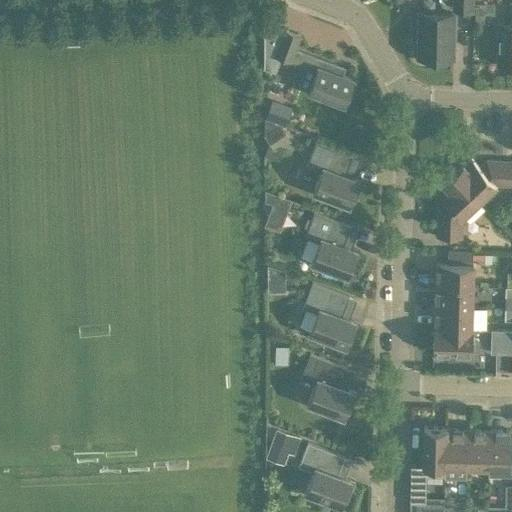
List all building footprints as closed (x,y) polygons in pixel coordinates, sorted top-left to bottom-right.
[(453,0),(453,8),(471,9),(471,0),(453,0)] [(453,58),(454,13),(418,12),(418,40),(413,43),(413,52),(421,61),(430,61),(434,57),(453,58)] [(285,28),(264,20),(264,67),(276,72),(281,57),(315,70),(308,89),(344,103),(346,98),(349,99),(356,79),(341,74),(344,67),(294,49),(300,33),(285,28)] [(511,22),(498,22),(497,64),(505,64),(507,68),(511,67),(511,22)] [(265,117),(284,124),(290,108),(271,101),(265,117)] [(280,124),(264,118),(264,135),(269,142),(284,131),(280,124)] [(354,200),(361,180),(345,174),(352,155),(315,141),(306,165),(320,171),(313,190),(349,204),(351,199),(354,200)] [(462,162),(452,172),(479,201),(496,184),(511,184),(511,160),(486,160),(479,166),(471,157),(464,164),(462,162)] [(479,201),(452,172),(442,182),(443,184),(436,190),(444,199),(438,206),(437,236),(461,237),(461,217),(479,201)] [(272,204),(276,193),(265,189),(265,201),(272,204)] [(352,271),(359,251),(343,244),(350,226),(313,211),(304,236),(318,241),(311,261),(347,274),(349,270),(352,271)] [(435,284),(472,285),(473,263),(472,263),(472,251),(447,250),(447,262),(436,262),(435,284)] [(267,265),(267,279),(283,279),(283,271),(267,265)] [(350,341),(357,321),(341,315),(348,296),(311,282),(302,306),(316,312),(309,331),(345,345),(347,340),(350,341)] [(435,306),(472,307),(472,285),(435,284),(435,306)] [(433,327),(472,328),(471,328),(472,307),(435,306),(434,327),(433,327)] [(472,328),(433,327),(432,350),(454,350),(454,352),(456,353),(457,354),(459,354),(462,354),(464,353),(467,352),(467,351),(472,351),(472,350),(477,350),(479,349),(480,344),(479,339),(477,338),(472,338),(472,328)] [(511,329),(501,329),(500,352),(511,352),(511,329)] [(348,412),(356,392),(339,385),(346,367),(309,352),(300,377),(314,382),(307,402),(344,416),(345,411),(348,412)] [(445,465),(446,428),(446,427),(423,426),(422,465),(411,465),(410,501),(421,502),(425,502),(426,475),(445,476),(445,465)] [(270,444),(270,445),(289,452),(293,454),(300,436),(277,427),(270,444)] [(446,428),(445,465),(466,465),(467,428),(446,428)] [(467,428),(466,465),(487,466),(488,429),(467,428)] [(509,476),(511,430),(488,429),(487,466),(488,466),(488,475),(509,476)] [(346,500),(353,480),(337,474),(344,455),(307,441),(298,465),(312,471),(305,490),(341,504),(343,499),(346,500)] [(443,511),(444,505),(421,505),(421,502),(410,501),(409,511),(443,511)]
